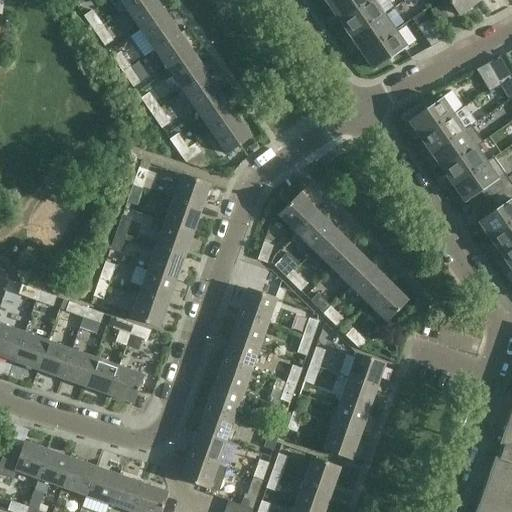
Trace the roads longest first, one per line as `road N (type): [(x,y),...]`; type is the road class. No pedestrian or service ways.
road 1 (residential): [(0,401),(126,438),(153,435),(171,411),(252,185),(352,110)]
road 2 (residential): [(352,110),(498,323),(436,511)]
road 3 (residential): [(352,110),(511,28)]
road 4 (residential): [(276,0),(352,110)]
